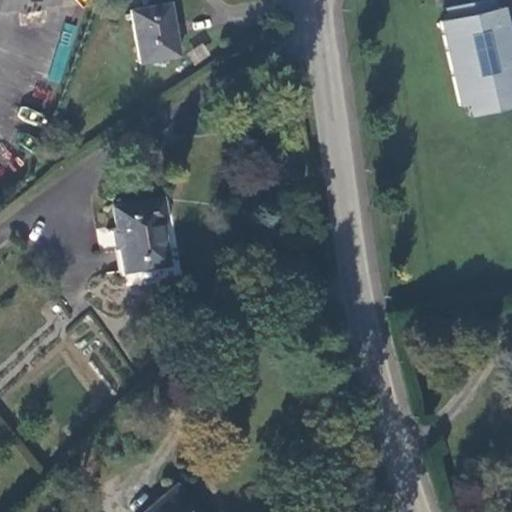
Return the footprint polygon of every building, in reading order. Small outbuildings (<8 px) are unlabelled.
[(441,17),(434,19),(454,105),(461,104),(464,115),(511,104),(511,93),(511,92),(511,61),(498,3),(493,5),(491,0),(462,0),(439,6),(441,17)] [(174,52),(160,6),(123,13),(136,61),(174,52)] [(65,23),(48,79),(60,83),(77,27),(65,23)] [(156,200),(108,209),(119,273),(161,267),(154,221),(159,220),(156,200)] [(194,511),(170,485),(141,511),(194,511)]
